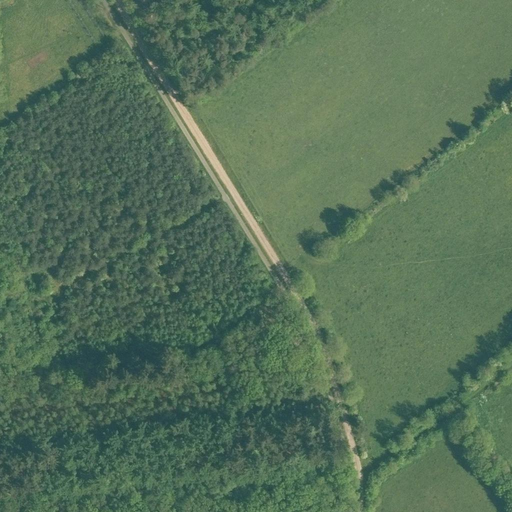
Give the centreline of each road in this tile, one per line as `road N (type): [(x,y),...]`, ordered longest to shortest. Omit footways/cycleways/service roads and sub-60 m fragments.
road 1 (track): [(287,282),(115,0)]
road 2 (track): [(358,511),(358,477),(325,356),(287,282)]
